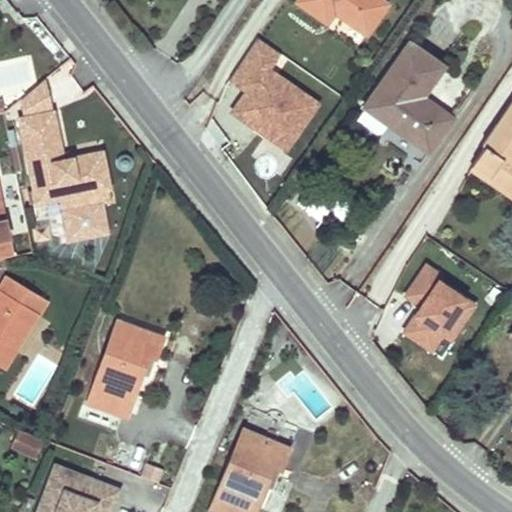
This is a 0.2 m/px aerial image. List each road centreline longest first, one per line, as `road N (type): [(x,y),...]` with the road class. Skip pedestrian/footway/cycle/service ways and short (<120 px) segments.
road 1 (tertiary): [(511,510),(444,462),(384,403),(63,0)]
road 2 (unknown): [(273,262),(172,511)]
